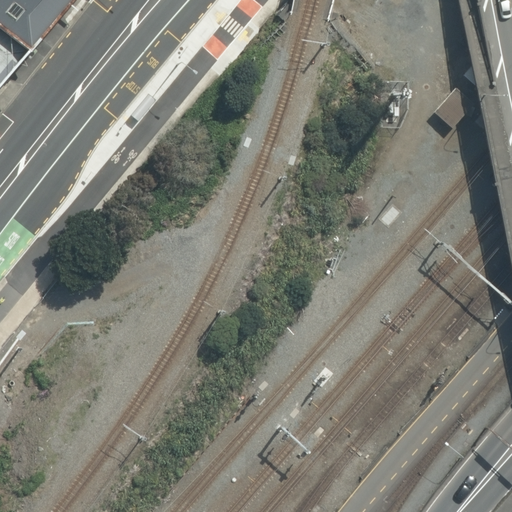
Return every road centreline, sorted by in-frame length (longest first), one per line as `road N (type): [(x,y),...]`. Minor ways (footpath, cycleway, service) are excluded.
road 1 (secondary): [(0,195),(154,0)]
road 2 (motorway): [(441,511),(511,412)]
